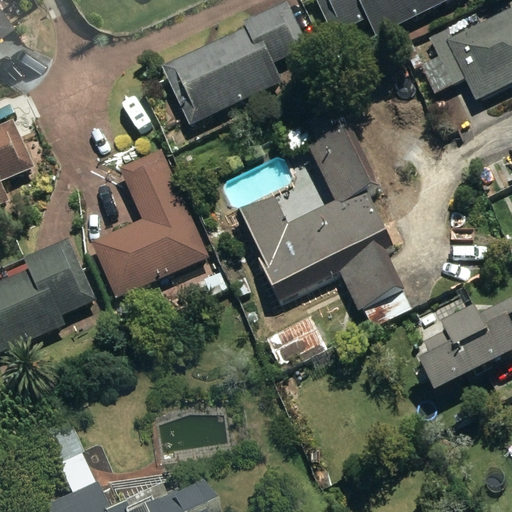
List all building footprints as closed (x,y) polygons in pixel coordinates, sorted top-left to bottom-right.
[(363,25),(371,42),(459,0),(308,0),(329,42),(363,25)] [(159,74),(186,132),(278,88),(269,70),(304,52),(283,7),(240,28),(243,34),(159,74)] [(0,33),(12,25),(0,9),(0,33)] [(462,85),(472,106),(511,87),(511,13),(449,44),(445,34),(425,43),(433,63),(417,71),(430,100),(462,85)] [(329,60),(335,73),(352,66),(345,52),(329,60)] [(308,71),(313,81),(326,77),(322,65),(308,71)] [(0,209),(3,208),(0,200),(0,186),(30,173),(9,126),(0,130),(0,209)] [(273,140),(283,160),(310,147),(303,134),(293,131),(273,140)] [(330,270),(355,319),(400,297),(379,253),(387,249),(362,198),(376,192),(347,132),(305,154),(332,208),(284,232),(270,204),(230,222),(269,300),(330,270)] [(23,142),(29,157),(40,152),(34,138),(23,142)] [(87,249),(112,306),(206,264),(158,156),(115,175),(137,226),(87,249)] [(0,286),(0,358),(61,331),(57,322),(92,307),(64,245),(18,266),(23,276),(0,286)] [(198,285),(205,301),(222,293),(215,277),(198,285)] [(225,288),(233,304),(247,298),(239,281),(225,288)] [(416,375),(430,404),(511,362),(511,347),(504,332),(511,327),(511,318),(508,310),(475,326),(471,317),(437,334),(442,345),(420,356),(427,370),(416,375)] [(12,374),(0,378),(0,386),(3,393),(18,386),(12,374)] [(207,511),(193,480),(124,511),(102,511),(91,486),(88,487),(73,457),(75,455),(64,431),(37,443),(62,498),(35,510),(35,511),(207,511)]
